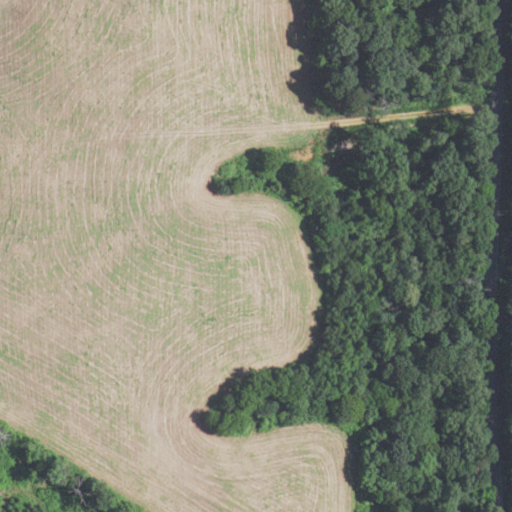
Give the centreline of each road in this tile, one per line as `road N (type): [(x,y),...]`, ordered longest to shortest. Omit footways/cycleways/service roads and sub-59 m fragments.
road 1 (residential): [(499,511),(491,324),(502,0)]
road 2 (track): [(498,106),(183,134)]
